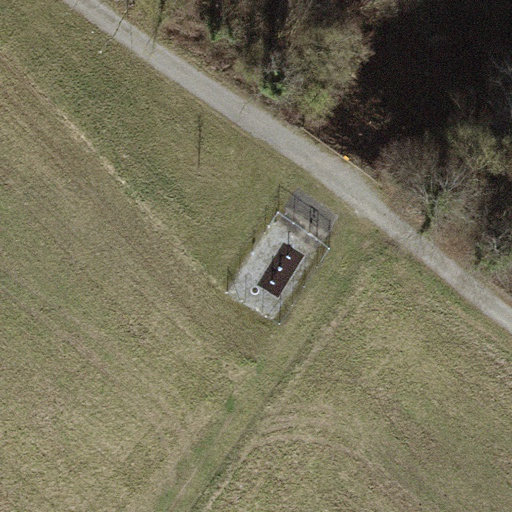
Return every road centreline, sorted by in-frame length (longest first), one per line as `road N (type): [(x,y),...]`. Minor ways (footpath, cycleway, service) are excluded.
road 1 (track): [(85,0),(376,208),(511,317)]
road 2 (track): [(376,208),(179,511)]
